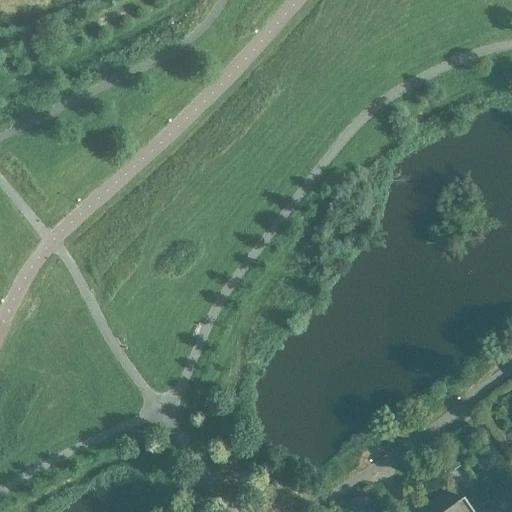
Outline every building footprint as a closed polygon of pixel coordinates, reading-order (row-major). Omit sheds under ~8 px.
[(462,491),(457,485),(450,490),(455,496),(462,491)] [(455,496),(450,490),(448,491),(446,493),(450,499),(454,500),(455,496)] [(457,504),(466,497),(462,491),(455,496),(454,500),(457,504)] [(358,510),(370,501),(364,493),(352,502),(358,510)] [(446,503),(450,499),(446,493),(436,500),(441,506),(446,503)] [(481,511),(476,511),(466,497),(457,504),(450,509),(445,511),(481,511)] [(450,509),(457,504),(454,500),(450,499),(446,503),(450,509)] [(441,506),(436,500),(434,501),(432,503),(436,509),(440,510),(441,506)] [(432,511),(436,509),(432,503),(425,508),(427,511),(432,511)] [(445,511),(450,509),(446,503),(441,506),(440,510),(441,511),(445,511)]
